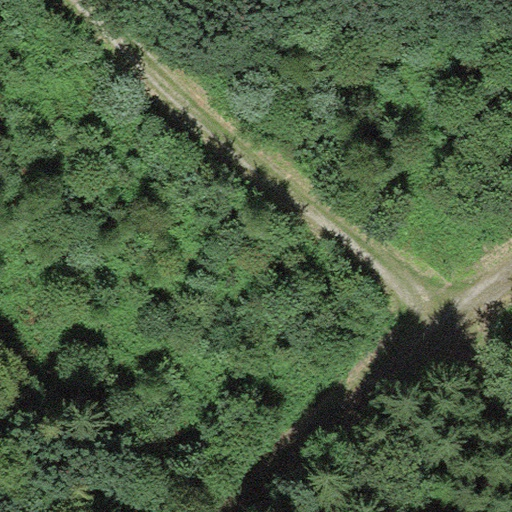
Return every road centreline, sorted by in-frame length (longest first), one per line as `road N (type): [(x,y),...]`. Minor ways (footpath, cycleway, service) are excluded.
road 1 (track): [(511,406),(398,287),(83,0)]
road 2 (track): [(238,511),(355,331),(511,173)]
